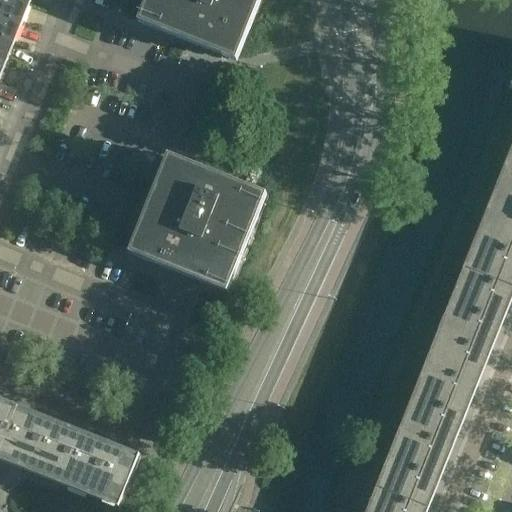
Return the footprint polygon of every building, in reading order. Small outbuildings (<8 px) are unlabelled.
[(0,0),(0,17),(21,26),(29,7),(10,0),(0,0)] [(150,0),(142,22),(203,46),(214,51),(235,59),(258,0),(150,0)] [(0,39),(14,44),(21,26),(0,17),(0,39)] [(0,60),(6,63),(14,44),(0,39),(0,60)] [(223,92),(227,81),(205,72),(201,83),(223,92)] [(218,103),(223,92),(201,83),(196,95),(218,103)] [(218,103),(196,95),(192,106),(214,115),(218,103)] [(214,115),(192,106),(187,117),(210,126),(214,115)] [(205,137),(210,126),(187,117),(183,128),(205,137)] [(201,148),(205,137),(183,128),(178,139),(201,148)] [(196,159),(201,148),(178,139),(174,151),(196,159)] [(193,169),(171,160),(170,160),(133,253),(226,290),(263,197),(193,169)] [(511,164),(373,511),(422,511),(511,287),(511,164)] [(215,319),(220,308),(198,299),(193,311),(215,319)] [(211,331),(215,319),(193,311),(189,322),(211,331)] [(206,342),(211,331),(189,322),(184,333),(206,342)] [(202,353),(206,342),(184,333),(180,344),(202,353)] [(202,353),(180,344),(175,355),(197,364),(202,353)] [(193,375),(197,364),(175,355),(171,366),(193,375)] [(193,375),(171,366),(166,377),(189,386),(193,375)] [(184,397),(189,386),(166,377),(162,388),(184,397)] [(184,397),(162,388),(157,399),(180,408),(184,397)] [(175,420),(180,408),(157,399),(153,411),(175,420)] [(0,456),(23,465),(31,468),(108,499),(121,505),(120,505),(122,506),(139,462),(137,462),(137,463),(45,425),(45,424),(44,424),(44,425),(30,420),(31,418),(29,418),(29,419),(14,413),(14,412),(0,405),(0,456)] [(171,431),(175,420),(153,411),(148,422),(171,431)] [(165,445),(171,431),(148,422),(143,436),(165,445)]
